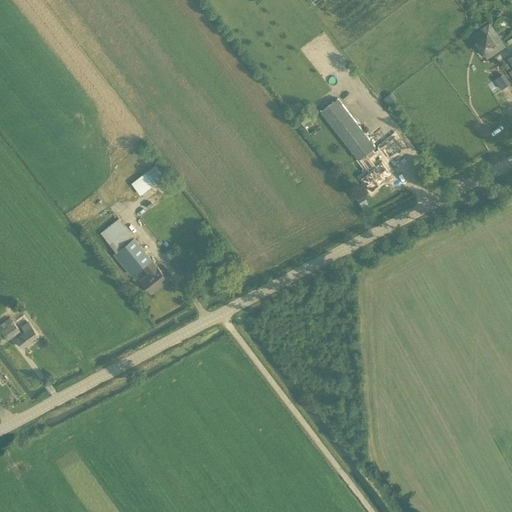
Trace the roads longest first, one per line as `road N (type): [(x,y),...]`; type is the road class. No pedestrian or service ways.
road 1 (tertiary): [(0,430),(511,162)]
road 2 (unknown): [(418,211),(401,132),(341,81)]
